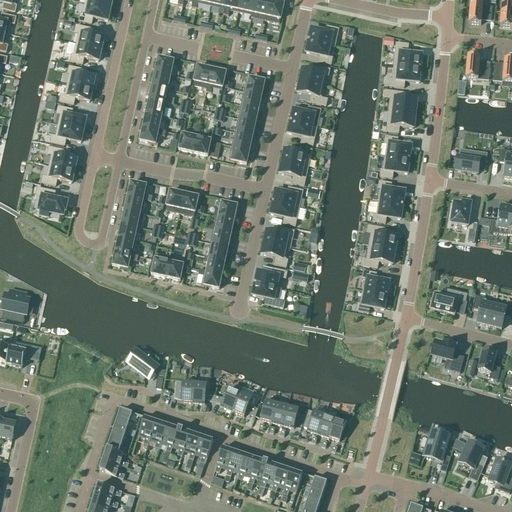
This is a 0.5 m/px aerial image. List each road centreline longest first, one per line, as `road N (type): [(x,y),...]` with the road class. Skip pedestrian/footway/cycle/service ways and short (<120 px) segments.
road 1 (residential): [(337,478),(113,400),(81,511)]
road 2 (residential): [(265,190),(307,0)]
road 3 (residential): [(119,162),(96,245),(78,231),(94,156)]
road 4 (residential): [(154,0),(119,162)]
road 5 (residential): [(94,156),(129,0)]
road 6 (residential): [(119,162),(265,190)]
road 7 (residential): [(0,394),(34,402),(10,511)]
road 8 (residential): [(429,181),(446,37)]
road 9 (residential): [(405,317),(429,181)]
road 10 (unknown): [(41,511),(68,418),(34,402)]
road 11 (residential): [(238,309),(265,190)]
